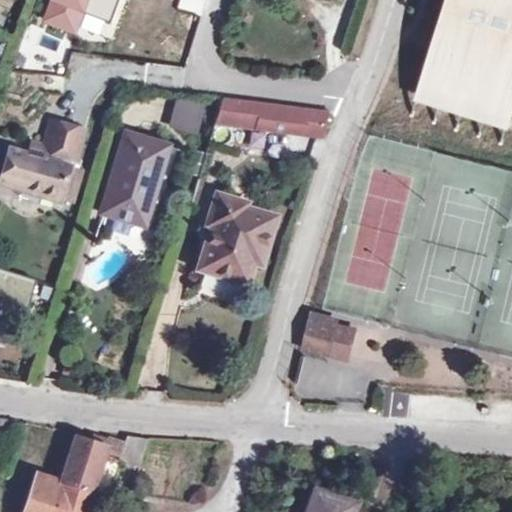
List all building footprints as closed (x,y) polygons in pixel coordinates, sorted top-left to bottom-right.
[(59,0),(55,12),(83,22),(90,0),(118,0),(123,2),(123,0),(59,0)] [(511,0),(448,0),(418,95),(509,123),(511,112),(511,0)] [(268,97),(228,92),(221,116),(293,127),(297,101),(268,97)] [(168,127),(196,136),(205,108),(177,98),(168,127)] [(310,103),(297,101),(293,127),(304,129),(326,132),(334,107),(310,103)] [(7,156),(0,176),(0,185),(53,202),(62,172),(43,166),(45,161),(69,168),(80,136),(47,127),(38,152),(25,149),(22,160),(7,156)] [(125,138),(102,213),(146,225),(152,201),(145,199),(159,148),(125,138)] [(258,230),(270,233),(276,210),(248,202),(250,194),(221,186),(213,213),(219,215),(207,260),(248,272),(253,251),(258,230)] [(264,253),(270,233),(258,230),(253,251),(264,253)] [(0,268),(0,301),(29,309),(38,279),(0,268)] [(328,361),(338,331),(313,324),(305,354),(328,361)] [(359,337),(338,331),(328,361),(350,367),(359,337)] [(13,422),(0,419),(0,433),(9,435),(13,422)] [(32,478),(21,511),(82,511),(104,443),(90,437),(87,445),(73,440),(57,486),(32,478)] [(148,440),(126,438),(119,461),(142,467),(148,440)] [(355,511),(359,503),(317,489),(308,511),(355,511)]
